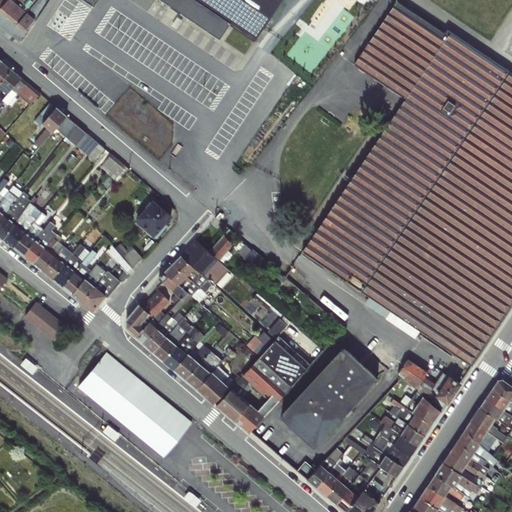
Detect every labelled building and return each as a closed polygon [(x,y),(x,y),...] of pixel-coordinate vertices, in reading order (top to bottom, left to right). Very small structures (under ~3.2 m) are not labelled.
[(11,0),(7,0),(0,8),(0,9),(15,23),(25,11),(11,0)] [(83,0),(96,7),(100,0),(163,0),(218,39),(228,26),(255,42),(281,0),(83,0)] [(441,42),(391,6),(354,65),(404,98),(377,139),(310,240),(303,252),(472,366),(511,307),(511,80),(447,36),(441,42)] [(0,62),(0,82),(11,69),(1,61),(0,62)] [(11,69),(0,82),(0,86),(7,93),(21,78),(11,69)] [(7,93),(2,100),(8,105),(17,94),(30,105),(40,93),(21,78),(7,93)] [(49,115),(42,123),(47,127),(53,132),(55,129),(66,115),(56,106),(49,115)] [(42,123),(49,115),(43,110),(35,120),(40,125),(42,123)] [(66,115),(55,129),(60,132),(65,137),(76,123),(66,115)] [(8,120),(1,129),(6,133),(13,124),(8,120)] [(76,123),(65,137),(76,145),(87,133),(76,123)] [(53,132),(47,127),(34,142),(39,147),(53,132)] [(87,133),(76,145),(88,155),(99,143),(87,133)] [(99,143),(88,155),(95,161),(106,149),(99,143)] [(112,154),(103,165),(109,170),(107,173),(115,180),(126,166),(112,154)] [(0,182),(0,201),(3,198),(0,195),(0,192),(8,182),(4,178),(0,182)] [(3,198),(0,201),(0,211),(5,216),(23,192),(13,185),(3,198)] [(23,192),(5,216),(15,224),(30,201),(31,200),(27,197),(29,195),(23,191),(23,192)] [(155,236),(166,223),(172,216),(153,199),(135,221),(154,237),(155,236)] [(30,201),(15,224),(25,232),(36,218),(30,214),(36,207),(30,201)] [(36,218),(25,232),(35,240),(44,229),(40,225),(47,216),(42,211),(36,218)] [(5,216),(0,221),(0,236),(3,239),(15,224),(5,216)] [(44,229),(35,240),(44,247),(56,233),(52,230),(55,225),(50,221),(44,229)] [(166,223),(155,236),(157,238),(168,225),(166,223)] [(15,224),(3,239),(11,246),(13,247),(25,232),(15,224)] [(13,247),(23,255),(35,240),(25,232),(13,247)] [(234,243),(219,260),(223,263),(228,257),(244,271),(246,268),(247,268),(258,276),(262,271),(254,264),(261,256),(241,238),(238,243),(226,232),(224,235),(234,243)] [(56,233),(44,247),(50,252),(59,241),(62,237),(56,233)] [(224,234),(209,251),(219,260),(234,243),(224,235),(224,234)] [(35,240),(23,255),(33,263),(44,247),(35,240)] [(195,240),(181,255),(207,279),(212,283),(214,285),(228,269),(223,263),(219,260),(209,251),(195,240)] [(59,241),(50,252),(55,255),(63,245),(59,241)] [(73,253),(64,263),(75,271),(83,261),(78,257),(85,247),(80,243),(73,253)] [(120,243),(115,248),(131,267),(141,258),(131,245),(126,249),(120,243)] [(131,267),(115,248),(112,244),(106,251),(127,273),(128,272),(132,268),(131,267)] [(63,245),(55,255),(64,263),(73,253),(63,245)] [(44,247),(33,263),(42,270),(55,255),(50,252),(44,247)] [(83,261),(75,271),(84,278),(85,277),(91,270),(87,266),(97,253),(92,249),(83,261)] [(55,255),(42,270),(52,278),(64,263),(55,255)] [(181,255),(173,263),(188,277),(200,287),(207,279),(181,255)] [(64,263),(52,278),(63,287),(75,271),(64,263)] [(173,263),(165,271),(179,284),(187,292),(191,296),(200,287),(188,277),(173,263)] [(91,270),(85,277),(95,286),(106,272),(96,264),(91,270)] [(106,272),(95,286),(105,294),(104,295),(107,297),(121,281),(108,270),(106,272)] [(275,270),(270,276),(282,285),(286,280),(275,270)] [(75,271),(63,287),(72,294),(84,278),(75,271)] [(179,284),(165,271),(159,277),(181,299),(187,292),(179,284)] [(84,278),(72,294),(82,302),(95,286),(85,277),(84,278)] [(207,279),(200,287),(202,289),(204,292),(212,283),(207,279)] [(95,286),(82,302),(92,310),(104,295),(105,294),(95,286)] [(200,287),(191,296),(194,298),(202,289),(200,287)] [(202,289),(194,298),(199,302),(207,295),(204,292),(202,289)] [(159,290),(143,307),(150,313),(154,317),(169,301),(159,290)] [(181,299),(167,313),(171,317),(191,296),(187,292),(181,299)] [(36,301),(24,316),(54,340),(66,325),(36,301)] [(150,313),(143,307),(139,304),(126,320),(126,327),(135,335),(137,333),(144,326),(140,324),(150,313)] [(152,319),(150,321),(161,332),(166,336),(170,332),(184,316),(179,312),(174,319),(171,317),(167,313),(157,323),(152,319)] [(154,317),(150,313),(140,324),(144,326),(149,320),(150,321),(152,319),(154,317)] [(170,332),(166,336),(176,345),(194,325),(191,323),(184,316),(170,332)] [(280,319),(268,331),(275,338),(287,325),(280,319)] [(137,333),(135,335),(148,347),(161,332),(150,321),(149,320),(144,326),(137,333)] [(194,325),(176,345),(187,353),(188,353),(205,335),(201,331),(194,325)] [(274,340),(264,331),(258,337),(262,341),(258,344),(265,351),(274,340)] [(161,332),(148,347),(153,351),(166,336),(161,332)] [(166,336),(153,351),(163,360),(176,345),(166,336)] [(279,336),(274,340),(306,369),(311,364),(279,336)] [(260,356),(242,375),(253,385),(274,405),(306,369),(274,340),(265,351),(260,356)] [(255,341),(250,347),(260,356),(265,351),(258,344),(255,341)] [(176,345),(163,360),(174,368),(187,353),(176,345)] [(205,346),(194,358),(200,363),(211,351),(205,346)] [(283,413),(280,416),(314,446),(316,444),(317,445),(376,381),(375,380),(378,377),(344,346),(342,349),(341,348),(282,412),(283,413)] [(165,454),(173,445),(192,422),(107,351),(78,386),(163,456),(165,454)] [(211,351),(200,363),(211,372),(212,371),(217,365),(222,360),(211,351)] [(187,353),(174,368),(174,369),(185,379),(200,363),(194,358),(188,353),(187,353)] [(416,388),(425,375),(428,371),(408,358),(398,373),(404,378),(416,388)] [(200,363),(185,379),(196,388),(211,372),(200,363)] [(217,365),(212,371),(229,386),(232,382),(227,378),(229,375),(217,365)] [(211,372),(196,388),(214,403),(229,386),(212,371),(211,372)] [(436,384),(427,396),(431,402),(435,395),(449,374),(444,373),(436,384)] [(449,374),(435,395),(447,403),(461,382),(449,374)] [(242,375),(231,387),(242,397),(248,390),(253,385),(242,375)] [(425,375),(416,388),(427,396),(436,384),(430,379),(425,375)] [(498,380),(489,393),(507,404),(510,400),(511,397),(511,385),(502,379),(498,380)] [(242,397),(231,387),(216,404),(235,420),(250,403),(242,397)] [(489,393),(480,407),(495,418),(497,419),(507,404),(489,393)] [(423,395),(411,411),(415,413),(431,424),(441,410),(423,395)] [(447,403),(435,395),(431,401),(443,409),(447,403)] [(415,413),(411,411),(393,398),(390,403),(394,405),(390,411),(398,417),(407,424),(408,423),(415,413)] [(250,403),(235,420),(249,432),(264,415),(250,403)] [(511,407),(507,404),(497,419),(508,426),(511,419),(511,407)] [(480,407),(470,421),(487,431),(491,424),(495,418),(480,407)] [(415,413),(408,423),(425,434),(431,424),(415,413)] [(407,424),(398,417),(395,422),(384,415),(381,421),(385,423),(391,428),(400,434),(407,424)] [(470,421),(463,431),(480,441),(482,439),(487,431),(470,421)] [(385,423),(379,433),(393,443),(400,434),(391,428),(385,423)] [(407,424),(400,434),(417,445),(425,434),(408,423),(407,424)] [(491,424),(487,431),(493,435),(497,429),(498,428),(491,424)] [(497,429),(493,435),(503,442),(507,436),(497,429)] [(463,431),(457,440),(475,451),(480,443),(479,443),(480,441),(463,431)] [(487,431),(482,439),(488,442),(493,435),(487,431)] [(374,440),(371,444),(386,453),(393,443),(379,433),(374,440)] [(364,434),(362,437),(370,443),(371,444),(374,440),(364,434)] [(400,434),(393,443),(410,455),(417,445),(400,434)] [(370,443),(362,437),(360,440),(368,446),(370,443)] [(475,451),(457,440),(450,451),(468,462),(475,451)] [(393,443),(386,453),(403,465),(410,455),(393,443)] [(468,462),(460,473),(462,474),(477,484),(481,487),(487,477),(478,471),(489,455),(477,448),(468,462)] [(450,451),(443,462),(460,473),(468,462),(450,451)] [(386,453),(378,464),(381,466),(396,476),(403,465),(386,453)] [(339,457),(329,471),(339,479),(350,466),(348,464),(339,457)] [(359,474),(349,487),(358,495),(364,487),(370,480),(381,466),(378,464),(371,459),(359,474)] [(443,462),(435,474),(451,485),(453,486),(462,474),(460,473),(443,462)] [(499,462),(496,465),(508,477),(511,473),(499,462)] [(317,487),(329,471),(321,463),(307,479),(317,487)] [(350,466),(339,479),(349,487),(359,474),(350,466)] [(370,480),(364,487),(380,500),(396,476),(381,466),(370,480)] [(329,471),(317,487),(326,495),(339,479),(329,471)] [(435,474),(428,485),(445,495),(447,491),(451,485),(435,474)] [(462,474),(453,486),(469,497),(472,499),(481,487),(477,484),(462,474)] [(339,479),(326,495),(336,503),(349,487),(339,479)] [(428,485),(420,496),(437,506),(445,495),(428,485)] [(451,485),(447,491),(465,502),(469,497),(453,486),(451,485)] [(349,487),(336,503),(345,511),(358,495),(349,487)] [(358,495),(345,511),(346,511),(371,511),(380,500),(364,487),(358,495)] [(445,495),(437,506),(439,508),(445,511),(450,511),(452,509),(456,511),(459,511),(462,507),(445,495)] [(420,496),(411,509),(415,511),(435,511),(439,508),(437,506),(420,496)]
